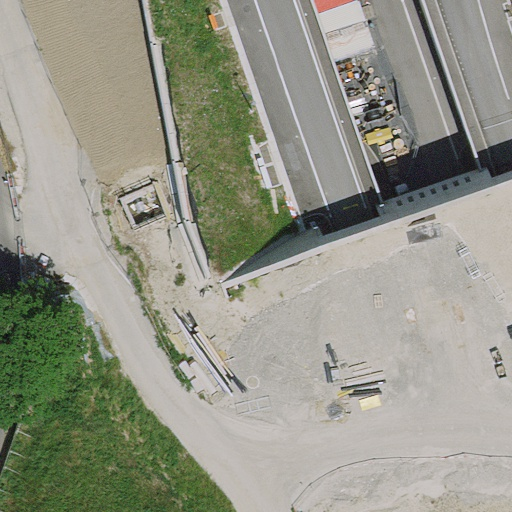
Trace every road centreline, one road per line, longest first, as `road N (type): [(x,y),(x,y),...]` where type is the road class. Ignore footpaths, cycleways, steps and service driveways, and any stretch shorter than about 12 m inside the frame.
road 1 (primary): [(275,0),(454,511)]
road 2 (primary): [(511,429),(364,0)]
road 3 (residential): [(0,233),(8,273),(0,409)]
road 4 (primary): [(511,157),(456,0)]
